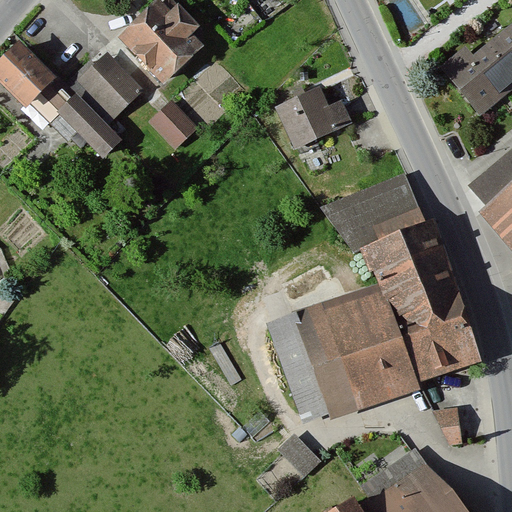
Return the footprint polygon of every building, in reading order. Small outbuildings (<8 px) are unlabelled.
[(180,7),(173,14),(160,1),(119,41),(165,88),(198,56),(189,47),(204,32),(180,7)] [(466,50),(442,70),(480,117),(511,91),(511,29),(474,60),(466,50)] [(56,84),(21,49),(0,70),(0,82),(29,111),(56,84)] [(143,94),(108,56),(74,88),(109,125),(143,94)] [(330,109),(323,92),(281,109),(298,150),(354,127),(344,103),(330,109)] [(122,144),(77,99),(59,116),(104,161),(122,144)] [(196,132),(172,103),(149,123),(173,151),(196,132)] [(511,186),(479,212),(511,253),(511,186)] [(431,212),(357,236),(372,282),(266,317),(301,424),(420,385),(416,373),(478,353),(431,212)] [(305,471),(319,456),(295,432),(280,447),(305,471)] [(456,511),(414,457),(341,511),(456,511)]
